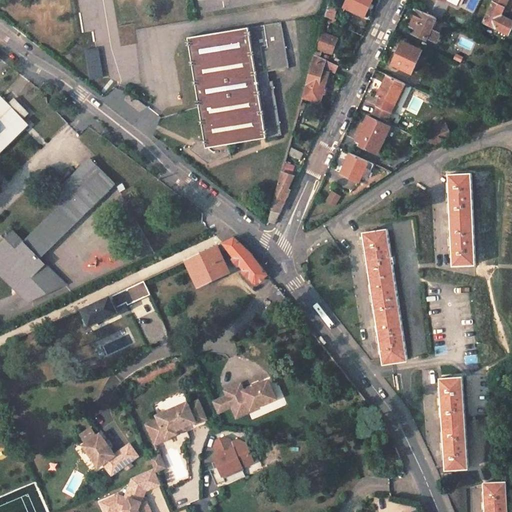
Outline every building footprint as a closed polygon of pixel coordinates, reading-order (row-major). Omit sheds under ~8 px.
[(161,0),(164,21),(181,18),(177,0),(161,0)] [(375,0),(351,0),(347,8),(366,18),(375,0)] [(511,11),(511,0),(495,0),(485,22),(511,35),(511,21),(502,16),(505,8),(511,11)] [(336,19),(339,8),(329,5),(326,16),(336,19)] [(414,21),(421,25),(416,35),(428,40),(438,19),(419,10),(414,21)] [(230,141),(282,134),(274,79),(270,79),(268,70),(289,66),(282,22),(190,36),(200,106),(205,137),(196,138),(192,144),(189,148),(207,162),(232,153),(230,141)] [(333,54),(339,37),(322,31),(317,48),(333,54)] [(394,64),(415,76),(426,50),(405,40),(394,64)] [(89,78),(102,77),(100,48),(87,49),(89,78)] [(305,90),(323,96),(331,74),(325,72),(327,67),(342,75),(345,69),(315,55),(305,90)] [(379,95),(383,97),(379,107),(392,113),(406,83),(388,75),(379,95)] [(0,118),(14,105),(3,94),(0,96),(0,118)] [(30,110),(20,100),(15,106),(25,115),(30,110)] [(0,150),(30,120),(25,115),(15,106),(14,105),(0,118),(0,150)] [(392,127),(370,116),(366,124),(363,123),(357,135),(360,136),(358,140),(370,146),(369,149),(379,154),(392,127)] [(432,145),(452,135),(446,122),(425,133),(432,145)] [(288,154),(299,159),(302,152),(292,147),(288,154)] [(371,172),(365,169),(369,161),(352,153),(342,172),(360,181),(362,175),(368,178),(371,172)] [(24,240),(14,230),(0,243),(0,269),(26,296),(62,279),(40,257),(117,182),(91,156),(66,181),(75,191),(24,240)] [(286,162),(283,169),(292,172),(294,164),(286,162)] [(287,190),(294,175),(283,170),(269,222),(275,225),(291,192),(287,190)] [(473,171),(452,172),(455,263),(476,262),(473,171)] [(389,230),(366,233),(387,364),(409,360),(389,230)] [(256,282),(259,282),(268,274),(250,251),(234,238),(225,242),(229,247),(256,282)] [(217,245),(220,252),(229,247),(225,242),(217,245)] [(190,258),(201,283),(229,270),(220,252),(217,245),(190,258)] [(143,279),(111,293),(112,295),(117,304),(127,299),(129,304),(150,295),(143,279)] [(91,325),(120,312),(112,295),(83,308),(91,325)] [(464,374),(443,375),(448,467),(469,466),(464,374)] [(226,395),(215,400),(219,411),(231,406),(236,417),(252,410),(251,408),(275,397),(267,379),(243,390),(240,383),(224,390),(226,395)] [(146,424),(154,443),(167,438),(166,437),(176,432),(175,429),(195,421),(196,422),(206,418),(198,399),(188,403),(187,401),(156,414),(158,418),(146,424)] [(99,433),(83,444),(98,466),(103,462),(111,474),(137,456),(129,443),(114,454),(99,433)] [(210,469),(217,485),(226,482),(223,476),(254,464),(247,444),(241,447),(238,441),(232,443),(231,440),(225,438),(218,441),(215,447),(219,455),(215,457),(219,466),(210,469)] [(158,453),(149,457),(153,467),(155,471),(164,466),(158,453)] [(147,511),(148,511),(145,505),(140,503),(146,490),(160,483),(155,471),(153,467),(132,477),(124,496),(117,494),(110,497),(114,508),(117,506),(123,509),(124,511),(147,511)] [(510,511),(509,479),(487,480),(488,511),(510,511)] [(124,511),(123,509),(117,506),(114,508),(110,497),(100,502),(104,511),(114,511),(117,511),(120,511),(124,511)] [(147,511),(151,511),(146,501),(140,503),(145,505),(148,511),(147,511)]
